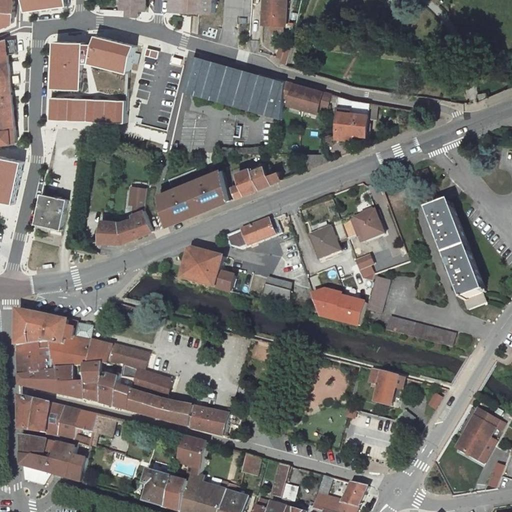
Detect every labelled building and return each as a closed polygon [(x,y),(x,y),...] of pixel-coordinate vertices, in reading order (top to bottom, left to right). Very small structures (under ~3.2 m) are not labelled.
[(0,0),(0,11),(16,13),(15,0),(0,0)] [(27,0),(29,12),(72,6),(71,0),(27,0)] [(123,0),(123,9),(129,9),(141,10),(147,10),(147,2),(140,1),(139,0),(123,0)] [(217,0),(177,0),(177,4),(182,4),(181,10),(217,12),(217,0)] [(265,0),(264,24),(273,24),(286,25),(287,25),(288,0),(265,0)] [(0,11),(0,28),(2,28),(14,23),(16,13),(0,11)] [(286,25),(273,24),(273,33),(285,34),(286,25)] [(57,41),(54,119),(130,122),(131,73),(138,45),(99,35),(97,43),(89,43),(89,41),(57,41)] [(0,42),(0,122),(3,147),(22,145),(12,40),(0,42)] [(289,63),(293,50),(281,47),(277,60),(289,63)] [(261,75),(199,58),(189,93),(251,110),(252,106),(194,89),(202,62),(260,78),(261,75)] [(260,78),(202,62),(194,89),(252,106),(251,110),(283,119),(285,97),(287,81),(262,74),(261,75),(260,78)] [(311,88),(287,81),(285,97),(292,98),(290,105),(305,109),(311,88)] [(333,94),(311,88),(305,109),(319,113),(321,106),(329,108),(333,94)] [(487,93),(478,94),(479,98),(481,103),(490,99),(487,93)] [(378,104),(354,100),(333,94),(332,99),(340,102),(337,129),(339,129),(341,112),(370,115),(370,118),(377,119),(378,104)] [(370,115),(341,112),(339,129),(338,137),(350,139),(351,133),(367,135),(368,135),(370,118),(370,115)] [(411,124),(401,123),(402,133),(412,130),(411,124)] [(322,155),(305,155),(311,169),(331,161),(325,154),(322,155)] [(0,200),(17,204),(27,162),(0,156),(0,200)] [(252,168),(239,174),(243,184),(233,188),(237,198),(273,184),(272,184),(284,179),(281,172),(269,176),(266,168),(259,171),(254,173),(252,168)] [(429,170),(420,173),(423,182),(432,178),(429,170)] [(222,172),(162,196),(169,224),(229,201),(222,172)] [(134,215),(146,211),(148,189),(132,187),(129,204),(134,205),(134,215)] [(70,200),(43,194),(37,224),(63,230),(70,200)] [(453,203),(431,211),(439,230),(436,231),(439,238),(441,237),(456,275),(454,276),(456,283),(459,282),(470,310),(488,303),(485,293),(487,292),(453,203)] [(376,210),(343,224),(349,238),(349,239),(359,235),(362,242),(365,241),(366,242),(386,234),(376,210)] [(146,211),(134,215),(133,223),(134,224),(133,240),(155,231),(146,211)] [(283,233),(277,218),(272,220),(229,237),(233,247),(243,249),(283,233)] [(133,223),(103,220),(100,243),(124,243),(133,240),(134,224),(133,223)] [(343,224),(313,236),(317,245),(314,246),(317,253),(319,252),(322,259),(342,251),(339,242),(349,238),(343,224)] [(193,251),(185,280),(233,293),(237,277),(223,274),(227,258),(196,249),(193,251)] [(365,280),(379,274),(371,255),(357,261),(365,280)] [(294,284),(269,277),(268,285),(293,292),(294,284)] [(391,281),(378,278),(369,310),(383,314),(391,281)] [(293,292),(268,285),(264,301),(293,308),(293,292)] [(327,289),(314,293),(322,315),(361,325),(367,302),(342,295),(342,293),(327,289)] [(46,316),(21,311),(21,347),(21,354),(20,354),(21,360),(22,376),(33,375),(36,375),(51,373),(56,372),(57,371),(59,371),(61,370),(69,369),(69,368),(73,367),(73,366),(81,366),(89,365),(89,366),(106,364),(112,365),(112,362),(126,365),(124,378),(137,380),(134,391),(136,391),(151,397),(167,402),(168,402),(168,401),(175,381),(146,372),(151,354),(116,345),(115,346),(94,341),(97,326),(46,316)] [(457,334),(392,317),(389,331),(454,347),(457,334)] [(61,370),(59,371),(64,396),(68,396),(89,401),(89,400),(89,385),(105,385),(105,374),(106,364),(89,366),(89,365),(81,366),(73,366),(73,367),(69,368),(69,369),(61,370)] [(400,377),(374,370),(371,382),(373,383),(372,386),(380,388),(376,402),(393,407),(395,398),(398,389),(401,389),(405,391),(407,382),(400,380),(400,377)] [(33,375),(22,376),(23,386),(64,396),(59,371),(57,371),(56,372),(51,373),(36,375),(33,375)] [(105,385),(104,404),(119,408),(123,379),(105,374),(105,385)] [(124,378),(123,378),(123,379),(119,408),(132,412),(136,391),(134,391),(137,380),(124,378)] [(105,385),(89,385),(89,400),(104,404),(105,385)] [(136,391),(132,412),(146,416),(151,397),(136,391)] [(443,399),(437,396),(430,407),(436,410),(443,399)] [(68,408),(23,397),(23,417),(24,430),(62,436),(68,408)] [(151,397),(146,416),(162,420),(167,402),(151,397)] [(167,402),(162,420),(177,424),(182,404),(168,401),(168,402),(167,402)] [(197,407),(182,404),(177,424),(192,428),(197,407)] [(232,415),(197,407),(192,428),(214,433),(225,436),(232,415)] [(85,412),(68,408),(62,436),(77,439),(78,435),(79,432),(85,412)] [(505,412),(498,408),(496,413),(502,416),(505,412)] [(501,421),(480,409),(467,431),(470,433),(461,450),(479,460),(491,439),(497,428),(501,421)] [(101,416),(85,412),(79,432),(82,433),(83,430),(96,433),(97,433),(101,416)] [(416,420),(406,412),(399,421),(409,429),(416,420)] [(118,420),(101,416),(97,433),(100,434),(114,437),(118,420)] [(507,424),(501,421),(497,428),(503,431),(507,424)] [(470,433),(467,431),(458,448),(461,450),(470,433)] [(50,440),(24,436),(24,445),(24,456),(36,457),(55,461),(60,444),(60,443),(50,440)] [(94,440),(83,437),(82,443),(93,446),(94,440)] [(211,444),(187,437),(181,463),(204,469),(211,444)] [(71,447),(60,444),(55,461),(54,474),(65,478),(71,479),(77,481),(85,483),(91,459),(85,458),(77,456),(80,443),(76,442),(76,440),(73,439),(71,447)] [(497,443),(491,439),(479,460),(485,463),(497,443)] [(112,462),(115,452),(108,450),(105,460),(112,462)] [(263,458),(249,454),(244,473),(258,476),(263,458)] [(36,457),(24,456),(25,467),(26,467),(53,474),(54,474),(55,461),(36,457)] [(292,466),(281,464),(273,496),(284,498),(287,485),(292,466)] [(53,474),(26,467),(26,480),(35,482),(46,485),(53,474)] [(173,477),(151,471),(147,485),(148,485),(152,486),(151,491),(148,502),(169,509),(177,479),(177,478),(176,478),(177,475),(174,474),(173,477)] [(504,477),(495,474),(490,486),(499,489),(504,477)] [(207,477),(194,475),(192,483),(184,511),(197,511),(204,487),(207,477)] [(334,478),(326,476),(321,492),(324,493),(325,490),(330,491),(334,478)] [(184,511),(192,483),(177,479),(169,509),(176,511),(180,511),(184,511)] [(231,484),(224,482),(222,490),(229,492),(231,484)] [(354,483),(354,484),(346,501),(328,496),(320,494),(316,508),(325,511),(329,511),(358,511),(370,487),(354,483)] [(238,486),(231,484),(229,492),(236,494),(238,486)] [(206,485),(204,487),(197,511),(223,511),(229,492),(222,490),(221,496),(211,493),(212,489),(211,489),(211,486),(209,485),(206,485)] [(300,489),(287,485),(284,498),(294,501),(296,502),(300,489)] [(236,494),(229,492),(223,511),(247,511),(251,498),(236,494)] [(261,499),(258,507),(271,510),(274,502),(261,499)] [(290,511),(292,508),(274,502),(271,510),(270,511),(290,511)]
